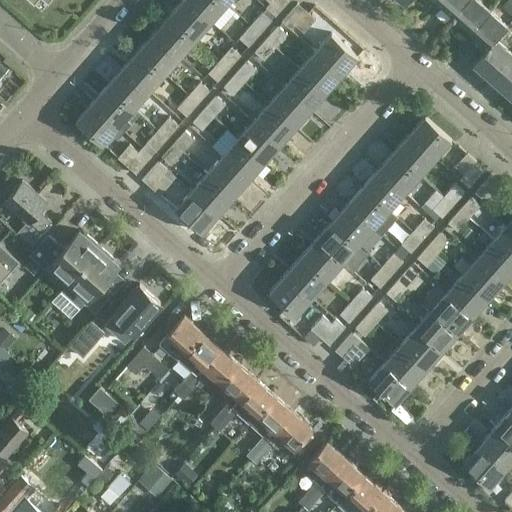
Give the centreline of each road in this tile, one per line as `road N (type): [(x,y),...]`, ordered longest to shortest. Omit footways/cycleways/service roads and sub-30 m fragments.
road 1 (residential): [(216,286),(410,61)]
road 2 (residential): [(216,286),(22,112)]
road 3 (residential): [(410,456),(216,286)]
road 4 (residential): [(410,456),(511,339)]
road 5 (residential): [(511,149),(410,61)]
